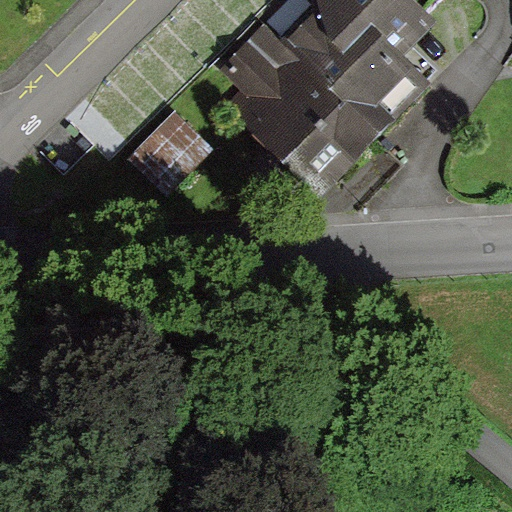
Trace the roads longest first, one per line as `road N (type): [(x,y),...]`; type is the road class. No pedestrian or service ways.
road 1 (residential): [(0,273),(511,243)]
road 2 (residential): [(138,0),(0,139)]
